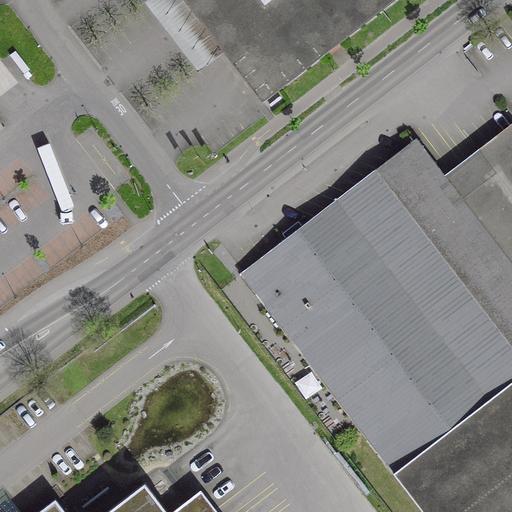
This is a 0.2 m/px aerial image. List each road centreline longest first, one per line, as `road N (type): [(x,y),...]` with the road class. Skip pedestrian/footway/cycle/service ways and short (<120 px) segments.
road 1 (secondary): [(196,222),(485,0)]
road 2 (residential): [(196,222),(34,0)]
road 3 (secondary): [(0,364),(196,222)]
